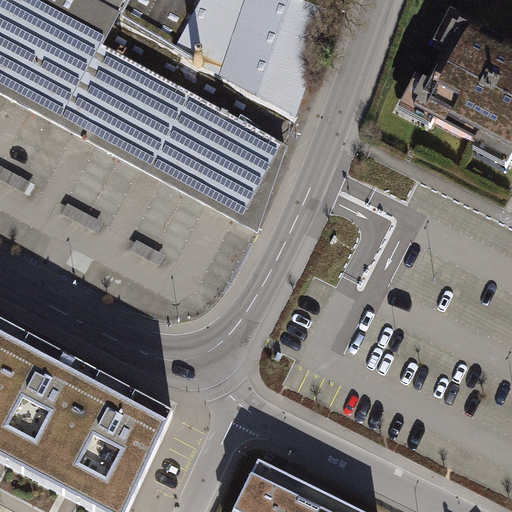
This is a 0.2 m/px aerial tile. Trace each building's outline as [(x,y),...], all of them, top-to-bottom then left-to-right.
[(0,0),(0,104),(249,238),(284,151),(333,0),(0,0)] [(415,80),(396,118),(433,137),(438,128),(470,145),(466,153),(511,176),(511,174),(511,49),(481,33),(479,38),(443,20),(426,54),(436,59),(423,84),(415,80)] [(0,390),(28,338),(0,322),(0,390)] [(0,390),(0,456),(44,480),(100,376),(28,338),(0,390)] [(44,480),(104,511),(119,511),(172,414),(100,376),(44,480)] [(358,511),(282,474),(259,463),(234,511),(358,511)]
